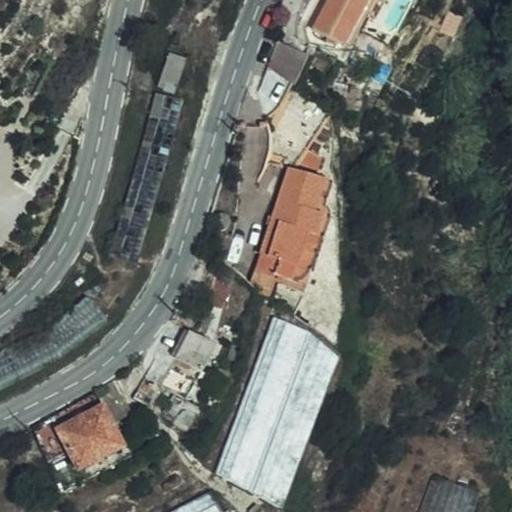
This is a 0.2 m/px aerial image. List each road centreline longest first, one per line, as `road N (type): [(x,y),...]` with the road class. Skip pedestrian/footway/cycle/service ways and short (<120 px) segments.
road 1 (tertiary): [(0,421),(70,385),(130,339),(164,290),(260,0)]
road 2 (tertiary): [(130,0),(82,208),(54,266),(0,318)]
